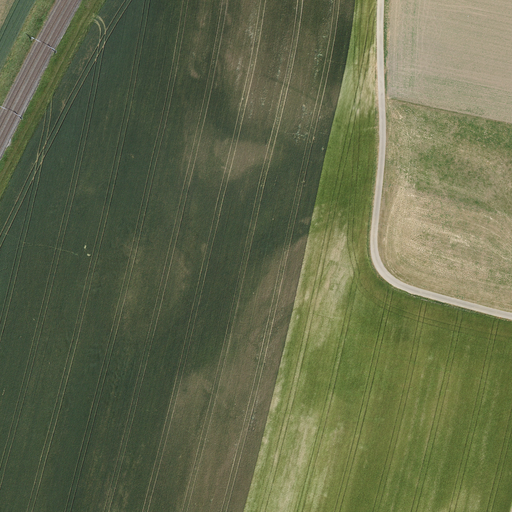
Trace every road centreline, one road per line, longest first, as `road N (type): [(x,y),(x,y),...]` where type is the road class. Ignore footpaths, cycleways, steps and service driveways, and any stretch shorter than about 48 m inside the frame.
road 1 (track): [(379,0),(376,261),(414,290),(511,315)]
road 2 (track): [(0,193),(102,0)]
